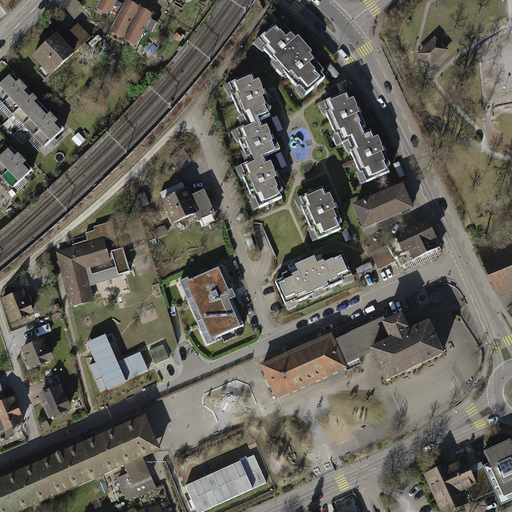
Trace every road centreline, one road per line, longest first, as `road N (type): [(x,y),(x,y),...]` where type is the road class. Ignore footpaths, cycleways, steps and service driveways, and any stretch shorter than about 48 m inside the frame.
road 1 (residential): [(191,110),(269,341)]
road 2 (residential): [(463,261),(269,341)]
road 3 (secondary): [(377,82),(463,261)]
road 4 (tertiary): [(498,406),(356,476)]
road 5 (residential): [(269,341),(144,396)]
